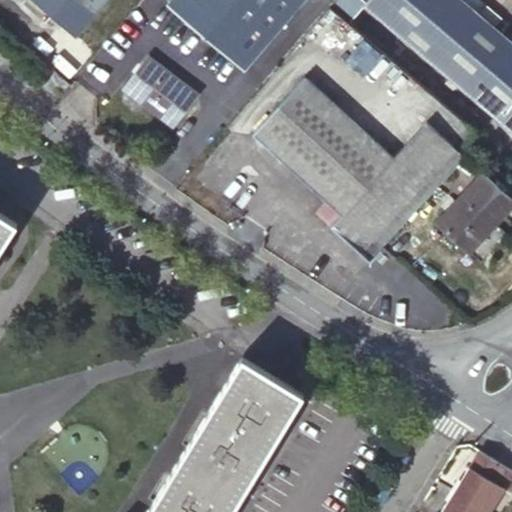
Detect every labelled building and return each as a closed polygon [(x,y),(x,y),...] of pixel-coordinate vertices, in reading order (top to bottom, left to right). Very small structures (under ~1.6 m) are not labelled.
[(31,0),(75,37),(106,0),(31,0)] [(169,0),(165,4),(243,71),(303,0),(169,0)] [(466,2),(463,0),(369,0),(365,4),(422,53),(466,2)] [(511,102),(511,41),(466,2),(422,53),(498,118),(511,102)] [(56,67),(0,16),(0,36),(46,79),(53,71),(56,67)] [(196,95),(147,56),(123,87),(173,125),(196,95)] [(76,73),(61,61),(56,67),(53,71),(67,83),(76,73)] [(67,83),(53,71),(46,79),(40,84),(55,97),(67,83)] [(304,76),(252,131),(343,213),(332,225),(371,260),(465,156),(426,121),(393,158),(304,76)] [(511,102),(498,118),(511,130),(511,102)] [(511,198),(482,172),(437,222),(468,250),(511,202),(511,198)] [(0,212),(0,245),(15,221),(0,212)] [(229,511),(302,391),(243,356),(147,511),(229,511)] [(511,490),(511,470),(478,450),(453,491),(488,511),(489,511),(505,487),(511,491),(511,490)] [(488,511),(453,491),(440,511),(488,511)]
